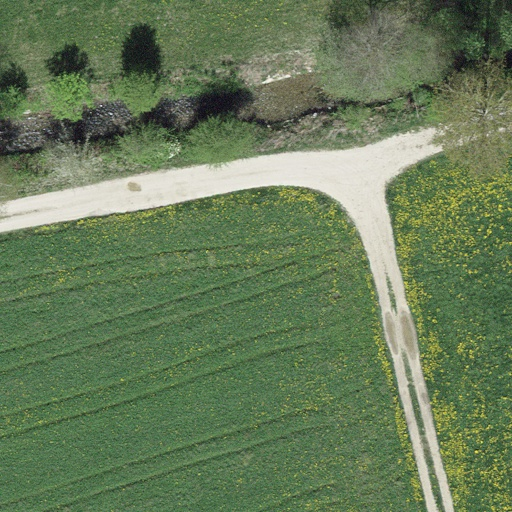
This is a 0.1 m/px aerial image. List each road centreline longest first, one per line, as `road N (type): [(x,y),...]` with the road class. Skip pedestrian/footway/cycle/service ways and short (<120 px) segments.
road 1 (track): [(314,172),(376,226),(444,511)]
road 2 (track): [(0,218),(212,178),(314,172)]
road 3 (track): [(511,115),(314,172)]
